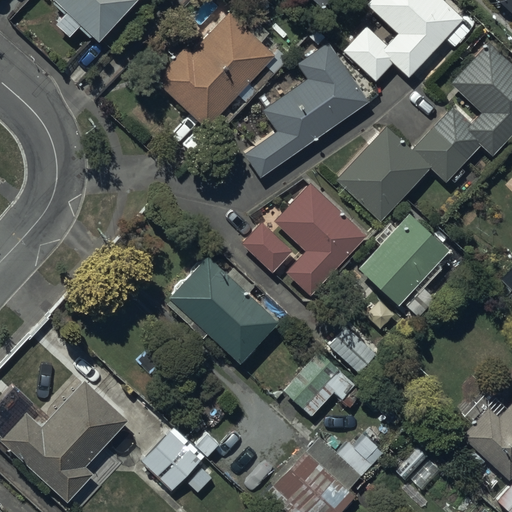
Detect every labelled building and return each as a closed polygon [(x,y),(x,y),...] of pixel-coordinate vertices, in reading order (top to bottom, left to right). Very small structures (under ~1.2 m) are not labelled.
[(53,0),(64,10),(54,21),(68,35),(79,24),(95,39),(132,0),(53,0)] [(461,18),(441,0),(369,0),(366,4),(396,32),(385,44),(364,25),(341,49),(374,80),(391,62),(406,76),(461,18)] [(511,0),(498,0),(511,12),(511,0)] [(272,54),(226,11),(189,50),(184,45),(153,79),(204,126),(272,54)] [(287,17),(270,34),(284,48),(302,30),(287,17)] [(369,100),(327,40),(295,62),(307,78),(261,110),(276,131),(244,153),(260,176),(369,100)] [(511,131),(511,63),(487,40),(448,81),(481,113),(470,124),(465,129),(480,143),(491,154),(511,131)] [(450,105),(410,149),(429,167),(445,181),(480,143),(465,129),(470,124),(450,105)] [(410,149),(384,125),(334,178),(379,220),(429,167),(410,149)] [(366,234),(309,181),(272,220),(304,251),(285,272),(309,295),(366,234)] [(447,249),(408,213),(357,268),(396,304),(447,249)] [(290,251),(259,222),(240,243),(271,272),(290,251)] [(277,320),(206,254),(166,297),(238,363),(277,320)] [(506,267),(501,272),(511,282),(511,260),(511,261),(510,260),(504,265),(506,267)] [(373,353),(345,327),(328,345),(357,371),(373,353)] [(353,384),(317,351),(282,390),(310,416),(333,392),(340,398),(353,384)] [(127,419),(83,379),(40,425),(24,410),(0,435),(0,440),(65,500),(90,474),(83,467),(127,419)] [(511,474),(511,399),(496,417),(485,407),(459,436),(508,479),(511,474)] [(203,455),(172,426),(140,460),(171,490),(203,455)] [(418,440),(393,466),(402,475),(427,449),(418,440)] [(330,511),(351,491),(303,445),(257,494),(275,511),(330,511)] [(511,511),(511,483),(497,500),(510,511),(511,511)] [(491,511),(481,502),(471,511),(491,511)]
